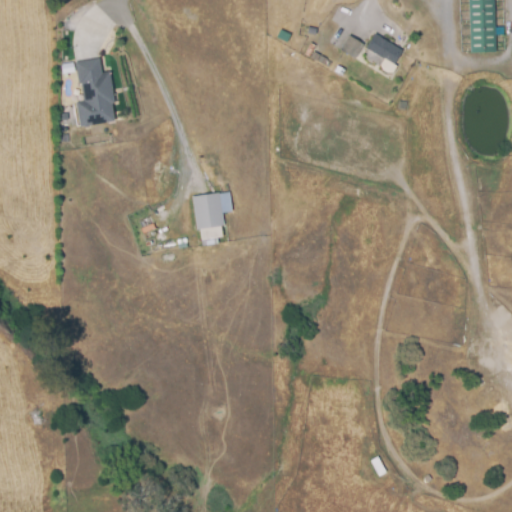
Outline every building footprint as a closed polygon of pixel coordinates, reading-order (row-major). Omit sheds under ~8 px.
[(494,0),(497,49),(471,50),(468,0),(494,0)] [(393,64),(365,47),(374,33),(401,50),(393,64)] [(356,57),(341,48),(349,35),(364,43),(356,57)] [(101,70),(108,69),(113,98),(110,99),(113,116),(80,122),(76,99),(83,98),(80,81),(77,82),(73,59),(98,54),(101,70)] [(191,198),(228,191),(232,211),(219,213),(221,226),(197,230),(191,198)] [(140,229),(151,224),(153,230),(141,235),(140,229)] [(368,461),(375,457),(385,473),(378,477),(368,461)]
